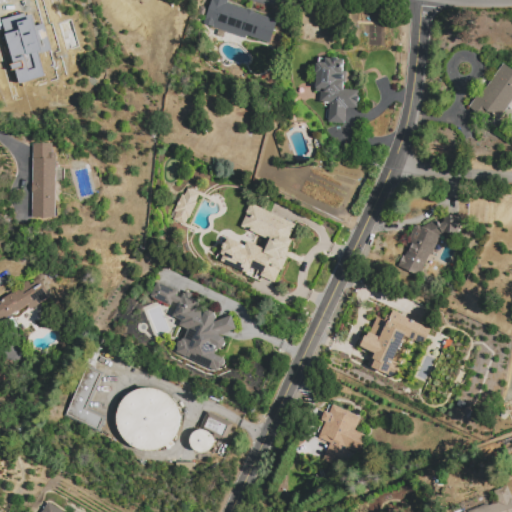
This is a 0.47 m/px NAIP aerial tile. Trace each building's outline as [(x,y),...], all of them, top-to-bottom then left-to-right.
[(277,21),(269,46),(200,23),(207,0),(226,0),(229,1),(228,4),(277,21)] [(2,16),(19,10),(24,23),(30,21),(36,39),(40,38),(44,51),(40,53),(44,66),(22,73),(2,16)] [(326,58),(344,60),(342,80),(345,80),(344,89),(359,90),(358,108),(347,107),(345,124),(328,122),(330,104),(320,103),(321,93),(315,92),(318,62),(326,63),(326,58)] [(469,107),(480,92),(482,94),(504,63),(511,68),(511,101),(499,119),(482,106),(477,114),(469,107)] [(33,218),(34,143),(53,143),(53,164),(56,164),(55,218),(33,218)] [(200,193),(190,219),(188,218),(185,225),(173,221),(177,212),(175,212),(182,194),(185,196),(188,189),(200,193)] [(251,203),(296,225),(290,239),(293,240),(289,248),(290,249),(286,256),(288,257),(276,284),(249,271),(247,274),(220,262),(223,256),(220,254),(226,243),(229,244),(231,239),(245,245),(247,241),(266,250),(270,240),(240,226),(251,203)] [(444,234),(439,236),(441,237),(428,266),(402,255),(415,226),(420,228),(436,220),(439,224),(444,222),(444,217),(459,218),(458,235),(444,234)] [(0,301),(30,283),(31,286),(40,280),(51,298),(31,310),(28,305),(0,322),(0,301)] [(171,353),(181,329),(178,328),(181,320),(173,317),(179,304),(173,302),(171,306),(150,297),(156,283),(178,292),(176,296),(181,298),(183,293),(185,293),(186,291),(195,294),(193,297),(202,300),(198,309),(204,312),(210,310),(215,313),(216,316),(216,319),(219,320),(231,316),(237,329),(222,335),(222,337),(224,338),(225,340),(225,343),(223,348),(220,350),(216,350),(215,355),(224,358),(225,362),(222,370),(219,372),(215,372),(171,353)] [(359,346),(370,351),(366,364),(394,379),(412,339),(423,344),(430,328),(392,311),(389,316),(386,314),(383,320),(376,317),(359,346)] [(87,367),(102,375),(87,407),(107,417),(98,434),(63,417),(87,367)] [(129,398),(138,391),(146,388),(157,387),(163,388),(177,396),(183,406),(186,413),(186,424),(185,431),(179,441),(168,449),(157,452),(148,452),(137,448),(128,441),(122,431),(121,425),(121,414),(125,403),(129,398)] [(361,418),(355,431),(367,437),(358,454),(346,448),(345,450),(355,455),(351,463),(341,458),(337,466),(323,459),(330,444),(317,438),(325,422),(320,420),(325,411),(329,413),(333,405),(361,418)] [(193,438),(196,434),(201,431),(206,430),(209,431),(214,434),(218,439),(218,443),(218,448),(216,451),(213,454),(209,456),(203,456),(199,455),(194,451),(193,447),(192,442),(193,438)] [(508,487),(511,498),(511,511),(468,511),(497,502),(494,492),(508,487)] [(41,511),(46,505),(49,503),(63,511),(41,511)]
